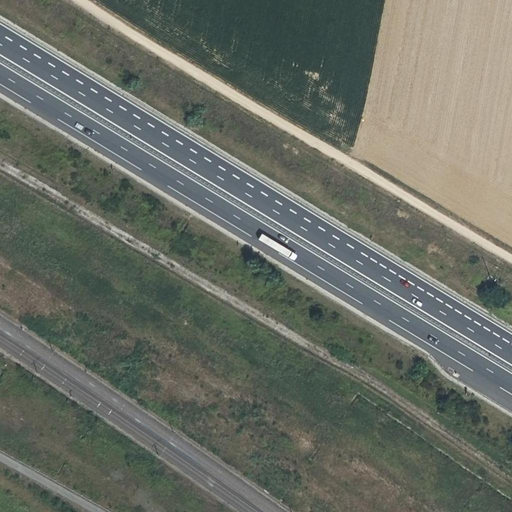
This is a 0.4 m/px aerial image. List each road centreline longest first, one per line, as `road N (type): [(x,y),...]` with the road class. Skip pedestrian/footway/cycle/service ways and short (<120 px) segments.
road 1 (motorway): [(0,73),(511,385)]
road 2 (motorway): [(511,349),(0,38)]
road 3 (track): [(511,259),(75,0)]
